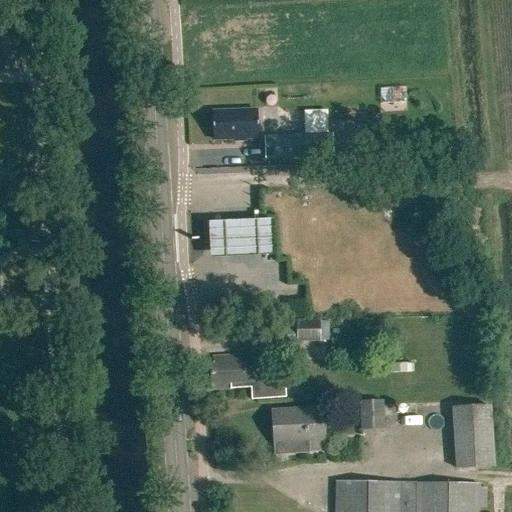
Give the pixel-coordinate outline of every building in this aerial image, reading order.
[(212,121),(210,123),(210,130),(213,132),(213,140),(258,138),(257,111),(212,112),(212,121)] [(319,136),(266,137),(266,160),(320,158),(319,136)] [(272,254),(270,220),(207,223),(209,257),(272,254)] [(277,320),(278,343),(296,343),(320,342),(319,319),(296,320),(277,320)] [(214,366),(210,366),(211,390),(251,387),(252,399),(284,397),(283,377),(260,379),(259,366),(250,367),(250,356),(213,358),(214,366)] [(414,365),(391,365),(391,374),(414,374),(414,365)] [(358,404),(359,433),(382,433),(381,403),(358,404)] [(453,472),(493,469),(489,407),(450,409),(453,472)] [(322,409),(271,412),(273,445),(306,443),(307,452),(324,451),(322,409)] [(336,482),(335,511),(477,511),(478,485),(336,482)]
